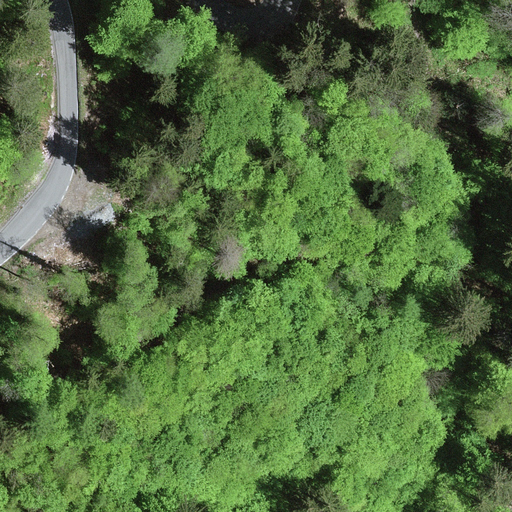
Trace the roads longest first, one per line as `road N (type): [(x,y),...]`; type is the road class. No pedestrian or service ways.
road 1 (track): [(511,405),(489,433),(452,440),(429,413),(460,168),(417,0)]
road 2 (track): [(263,26),(254,218),(227,278),(186,311),(0,401)]
road 3 (unclassified): [(56,0),(68,153),(56,183),(0,245)]
